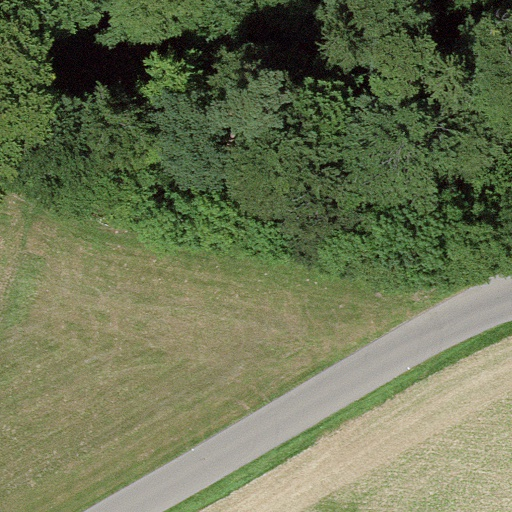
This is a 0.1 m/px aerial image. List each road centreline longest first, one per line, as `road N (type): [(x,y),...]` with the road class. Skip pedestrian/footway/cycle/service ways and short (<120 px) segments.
road 1 (unclassified): [(127,511),(511,298)]
road 2 (track): [(104,0),(0,332)]
